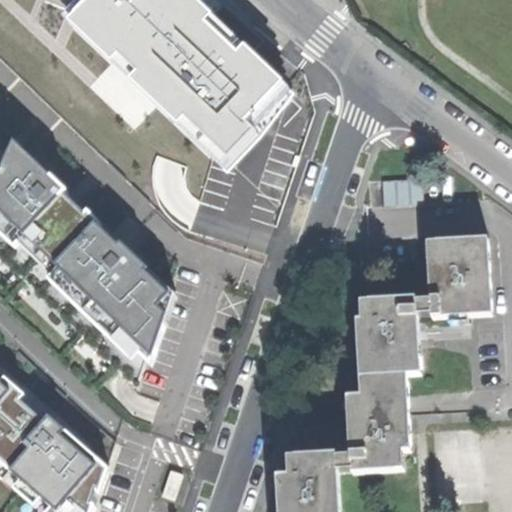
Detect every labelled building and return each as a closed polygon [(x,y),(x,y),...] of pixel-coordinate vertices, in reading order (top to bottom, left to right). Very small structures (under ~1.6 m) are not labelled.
[(76,0),(66,11),(113,56),(120,48),(139,66),(132,74),(180,120),(186,114),(228,153),(253,127),(244,118),(283,77),(246,42),(238,50),(205,18),(212,11),(201,0),(76,0)] [(77,123),(122,167),(144,144),(99,101),(77,123)] [(54,282),(50,286),(129,362),(137,355),(151,370),(176,301),(169,294),(142,265),(72,196),(19,142),(0,178),(0,238),(12,250),(16,245),(54,282)] [(385,209),(425,208),(424,181),(385,182),(385,209)] [(362,379),(408,376),(423,375),(419,317),(433,316),(433,319),(494,315),(490,241),(429,245),(433,303),(418,304),(418,301),(362,304),(363,323),(359,323),(360,345),(362,379)] [(280,480),(281,511),(342,511),(340,473),(354,472),(354,475),(406,472),(405,453),(413,452),(408,376),(362,379),(363,399),(349,400),(351,428),(353,459),(339,460),(339,457),(290,460),(291,479),(280,480)] [(0,482),(34,511),(95,511),(109,474),(72,441),(49,421),(41,428),(16,407),(24,399),(4,382),(0,387),(0,482)]
